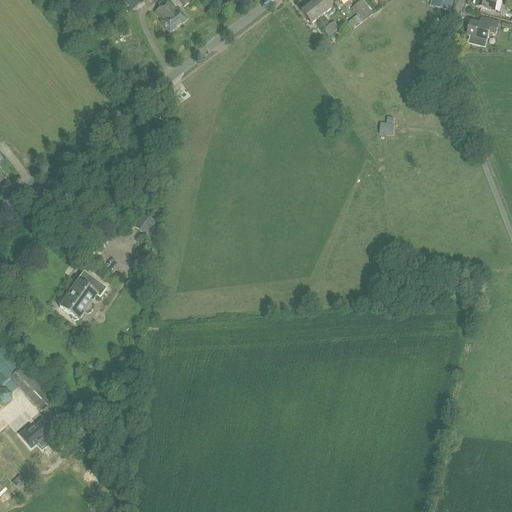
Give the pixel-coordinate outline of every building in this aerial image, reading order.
[(144,1),(143,0),(124,0),(132,10),(144,1)] [(176,0),(183,9),(189,5),(186,0),(176,0)] [(315,0),(311,4),(321,17),(324,21),(329,17),(326,13),(331,9),(324,0),(315,0)] [(357,4),(362,11),(368,7),(362,0),(357,4)] [(453,0),(432,0),(431,7),(450,12),(453,0)] [(497,0),(477,0),(475,7),(489,11),(489,10),(495,12),(497,0)] [(160,23),(169,35),(187,21),(178,9),(177,10),(170,1),(154,13),(161,22),(160,23)] [(311,25),(321,17),(311,4),(301,12),(311,25)] [(352,8),(356,15),(362,23),(368,19),(362,11),(357,4),(352,8)] [(90,23),(95,30),(108,20),(103,14),(90,23)] [(468,37),(470,38),(468,45),(485,49),(490,33),(497,35),(500,24),(482,19),(481,25),(472,23),(468,37)] [(334,33),(339,29),(333,23),(328,26),(334,33)] [(328,37),(334,33),(328,26),(323,30),(328,37)] [(142,215),(133,227),(145,237),(154,224),(142,215)] [(59,309),(78,322),(96,297),(99,300),(106,290),(83,273),(77,282),(78,283),(59,309)] [(0,387),(9,380),(8,379),(20,368),(21,367),(3,346),(0,348),(0,387)] [(54,401),(21,368),(21,367),(8,379),(9,380),(41,413),(43,411),(52,425),(59,419),(64,414),(53,403),(54,401)] [(0,403),(1,404),(7,405),(12,400),(12,393),(8,388),(1,388),(0,389),(0,403)] [(47,435),(50,432),(42,422),(29,434),(26,431),(20,436),(18,433),(7,442),(11,447),(21,438),(31,450),(37,444),(39,446),(44,441),(50,447),(57,441),(52,436),(50,438),(47,435)] [(77,440),(85,432),(80,427),(79,428),(75,424),(69,431),(73,435),(72,435),(77,440)] [(19,476),(12,484),(18,490),(26,482),(19,476)]
